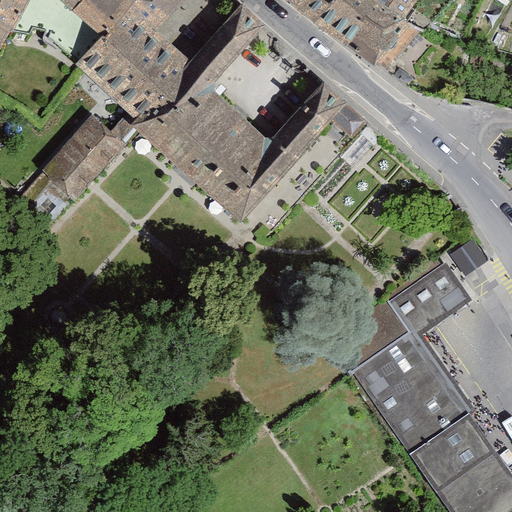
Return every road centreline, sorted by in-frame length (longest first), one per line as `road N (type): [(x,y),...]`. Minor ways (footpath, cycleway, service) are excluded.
road 1 (secondary): [(424,132),(256,0)]
road 2 (secondary): [(511,228),(424,132)]
